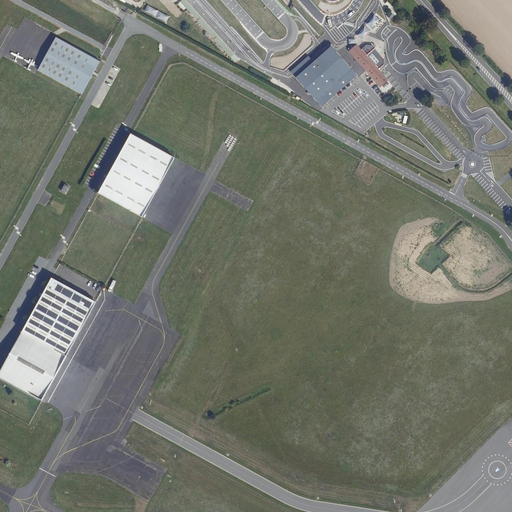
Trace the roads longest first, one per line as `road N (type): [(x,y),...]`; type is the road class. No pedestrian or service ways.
road 1 (primary): [(425,4),(511,106)]
road 2 (primary): [(511,93),(425,4)]
